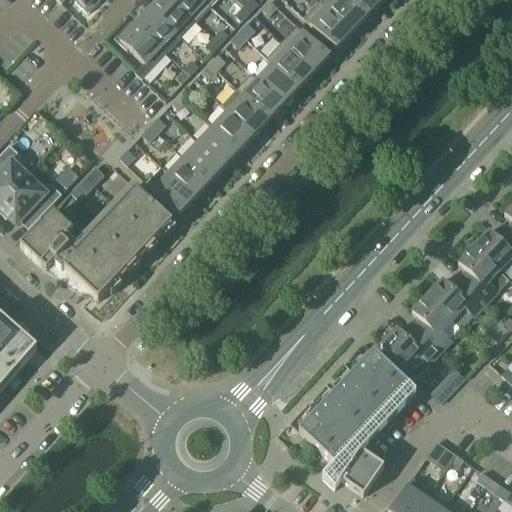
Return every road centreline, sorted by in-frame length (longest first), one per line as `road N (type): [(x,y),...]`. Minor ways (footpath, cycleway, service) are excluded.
road 1 (residential): [(101,364),(438,0)]
road 2 (tertiary): [(315,322),(511,110)]
road 3 (residential): [(374,511),(458,407),(511,448)]
road 4 (residential): [(101,364),(0,471)]
road 5 (residential): [(101,364),(0,272)]
road 6 (tertiary): [(237,431),(315,322)]
road 7 (tertiary): [(315,322),(220,413)]
